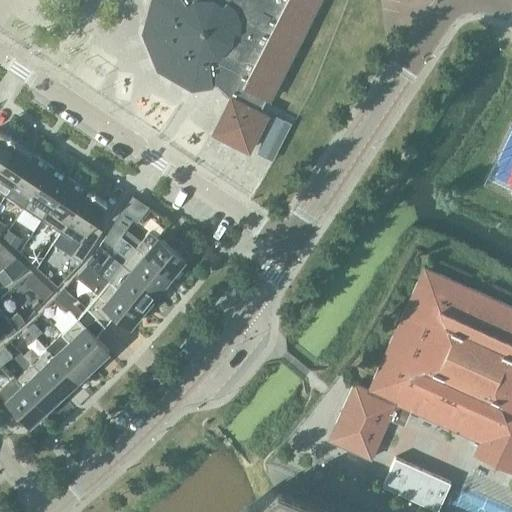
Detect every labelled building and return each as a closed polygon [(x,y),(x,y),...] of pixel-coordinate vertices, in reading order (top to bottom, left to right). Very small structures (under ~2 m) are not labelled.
[(151,0),(143,32),(158,68),(192,88),(216,85),(230,98),(213,132),(248,149),(266,114),(259,111),(266,99),(268,100),(318,0),(151,0)] [(361,8),(364,0),(350,0),(349,3),(361,8)] [(0,162),(14,141),(0,131),(0,162)] [(14,141),(0,162),(0,176),(2,178),(0,180),(0,191),(5,194),(33,153),(14,141)] [(33,153),(5,194),(23,207),(51,165),(33,153)] [(51,165),(23,207),(41,218),(48,209),(69,177),(51,165)] [(48,209),(41,218),(60,231),(88,190),(69,177),(48,209)] [(107,202),(88,190),(60,231),(71,238),(72,236),(80,242),(107,202)] [(121,211),(107,232),(118,240),(121,235),(127,227),(132,219),(121,211)] [(135,247),(170,275),(184,257),(149,229),(141,239),(127,227),(121,235),(135,247)] [(8,229),(3,237),(16,248),(22,239),(8,229)] [(118,240),(107,232),(103,239),(113,247),(118,240)] [(77,247),(71,255),(80,262),(86,253),(77,247)] [(135,247),(122,263),(157,292),(170,275),(135,247)] [(42,257),(40,250),(33,250),(29,255),(32,261),(38,262),(42,257)] [(0,269),(3,267),(16,257),(17,257),(11,251),(10,251),(0,259),(0,269)] [(157,292),(122,263),(109,253),(101,263),(103,265),(97,272),(108,281),(108,280),(143,308),(157,292)] [(93,256),(87,263),(97,272),(103,265),(101,263),(93,256)] [(16,257),(3,267),(12,278),(27,267),(25,264),(17,257),(16,257)] [(143,308),(108,280),(108,281),(97,272),(87,263),(76,275),(97,293),(86,307),(104,324),(114,313),(129,326),(143,308)] [(511,306),(424,266),(368,389),(354,382),(328,438),(370,458),(389,417),(395,420),(407,417),(410,409),(480,441),(474,453),(511,470),(511,306)] [(67,308),(76,298),(64,287),(55,297),(67,308)] [(77,318),(61,332),(92,365),(109,350),(95,335),(104,324),(86,307),(77,318)] [(0,336),(2,339),(15,328),(7,319),(8,319),(0,308),(0,336)] [(24,321),(17,312),(7,319),(15,328),(24,321)] [(26,327),(35,336),(42,330),(33,321),(26,327)] [(35,336),(26,327),(20,333),(29,343),(35,336)] [(92,365),(61,332),(45,347),(47,349),(48,349),(76,380),(92,365)] [(0,348),(0,353),(5,361),(12,355),(4,345),(0,348)] [(47,349),(32,363),(61,394),(76,380),(48,349),(47,349)] [(61,394),(32,363),(16,378),(45,409),(61,394)] [(45,409),(16,378),(13,375),(0,387),(0,393),(28,424),(45,409)] [(394,456),(382,484),(437,509),(450,482),(394,456)] [(315,471),(312,478),(320,481),(323,474),(315,471)] [(272,490),(252,504),(249,500),(231,511),(338,511),(277,487),(272,490)]
